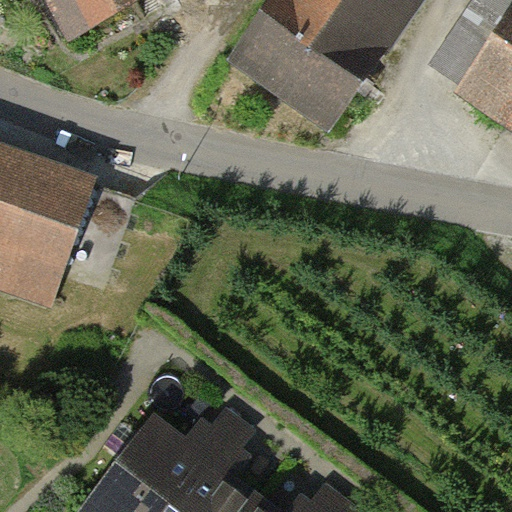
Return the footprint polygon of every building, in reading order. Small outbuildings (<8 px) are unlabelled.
[(52,0),(72,32),(127,0),(52,0)] [(421,0),(279,0),(233,63),(331,131),(421,0)] [(511,9),(450,107),(511,146),(511,9)] [(112,188),(0,151),(0,280),(74,305),(112,188)] [(266,511),(145,429),(88,511),(266,511)]
